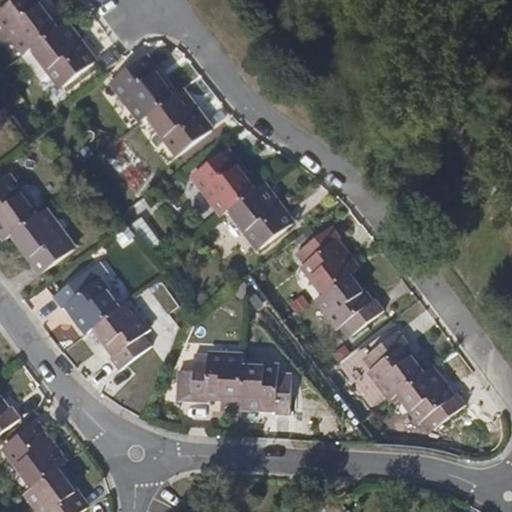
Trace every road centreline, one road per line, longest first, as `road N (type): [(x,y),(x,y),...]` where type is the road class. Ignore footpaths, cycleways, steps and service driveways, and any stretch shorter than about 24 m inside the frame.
road 1 (residential): [(160,0),(229,97),(352,176),(511,386)]
road 2 (residential): [(137,452),(422,470),(511,489)]
road 3 (residential): [(0,299),(86,413),(137,452)]
